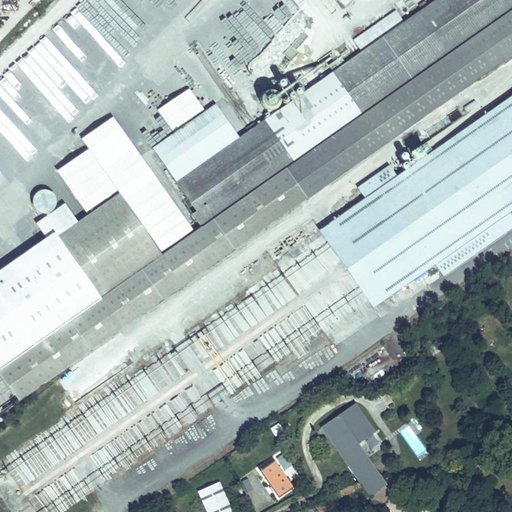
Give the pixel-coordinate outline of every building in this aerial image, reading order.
[(23,394),(511,41),(511,0),(416,0),(403,10),(397,2),(354,33),(360,41),(246,123),(177,173),(198,201),(193,204),(203,218),(164,246),(120,185),(59,229),(56,225),(0,265),(0,365),(1,364),(23,394)] [(0,77),(0,94),(45,143),(74,116),(56,95),(60,91),(79,112),(108,86),(101,79),(109,72),(113,76),(131,60),(83,9),(72,19),(68,14),(0,77)] [(172,121),(203,99),(188,78),(157,101),(172,121)] [(511,223),(511,215),(507,209),(511,205),(511,84),(424,146),(417,136),(405,144),(413,156),(349,201),(332,213),(388,293),(410,277),(433,261),(442,273),(511,223)] [(177,173),(246,123),(222,89),(153,139),(177,173)] [(194,220),(113,109),(82,131),(163,243),(194,220)] [(118,182),(89,141),(58,163),(88,204),(118,182)] [(364,166),(349,177),(356,187),(371,177),(364,166)] [(57,197),(57,194),(57,190),(55,187),(52,184),(49,183),(46,182),(42,183),(39,184),(36,187),(34,190),(34,194),(34,197),(36,201),(39,203),(42,205),(46,206),(49,205),(52,203),(55,201),(57,197)] [(388,293),(332,213),(316,226),(370,306),(388,293)] [(402,337),(390,344),(397,355),(409,348),(402,337)] [(349,373),(354,382),(357,385),(394,360),(386,349),(349,373)] [(0,410),(23,394),(1,364),(0,365),(0,410)] [(266,376),(249,384),(256,400),(273,392),(266,376)] [(354,475),(360,484),(374,502),(400,485),(407,494),(416,488),(397,462),(389,468),(363,429),(379,419),(361,393),(316,423),(354,475)] [(408,425),(399,432),(418,457),(427,450),(408,425)] [(274,467),(263,476),(281,500),(293,491),(274,467)] [(331,493),(312,501),(317,511),(336,504),(333,497),(360,484),(354,475),(329,487),(331,493)] [(231,511),(218,484),(196,494),(204,511),(231,511)] [(400,485),(374,502),(381,511),(407,494),(400,485)]
